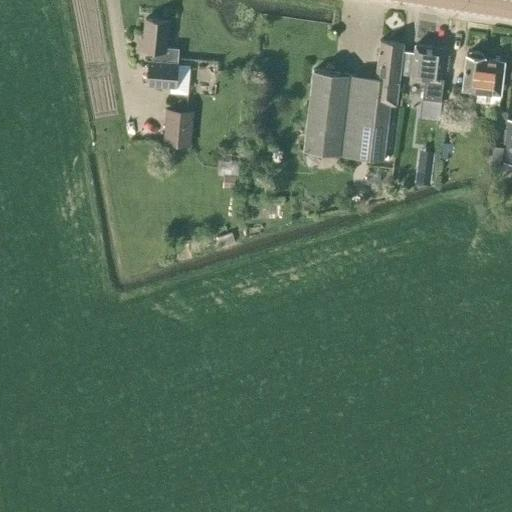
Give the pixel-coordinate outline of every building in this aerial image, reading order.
[(165,46),(167,20),(145,18),(142,48),(152,49),(151,59),(148,59),(146,84),(171,86),(170,92),(187,93),(190,64),(177,63),(179,47),(165,46)] [(403,74),(406,50),(402,50),(403,42),(380,40),(375,77),(313,69),(303,149),(383,159),(390,103),(396,104),(399,74),(403,74)] [(414,51),(406,50),(403,74),(430,78),(430,79),(424,78),(422,98),(441,101),(444,79),(439,78),(443,47),(415,43),(414,51)] [(463,88),(477,90),(476,100),(499,103),(503,60),(484,58),(485,56),(466,54),(463,88)] [(162,143),(190,145),(193,110),(165,108),(162,143)] [(505,127),(507,110),(497,108),(495,126),(505,127)] [(502,161),(511,161),(511,120),(507,120),(502,161)] [(430,183),(433,162),(417,160),(415,181),(430,183)] [(222,245),(234,240),(231,232),(219,236),(222,245)]
